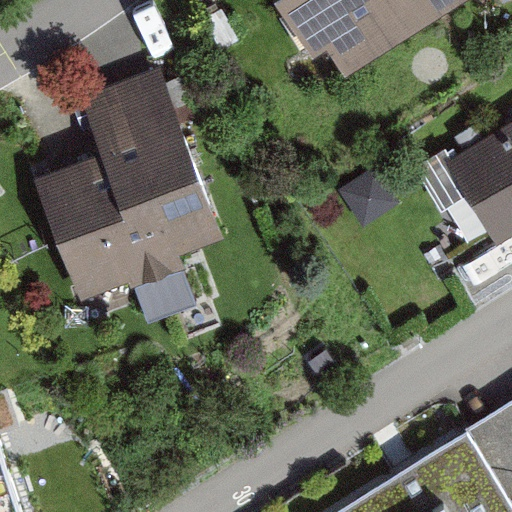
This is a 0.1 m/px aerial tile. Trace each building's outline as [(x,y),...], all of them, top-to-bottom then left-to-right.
[(335,48),(346,67),(464,0),(283,0),(317,58),(335,48)] [(27,179),(77,298),(227,234),(153,61),(73,95),(97,150),(27,179)] [(511,129),(454,165),(499,241),(511,233),(511,129)] [(0,433),(21,426),(8,388),(0,391),(0,511),(19,511),(24,511),(0,439),(0,433)] [(511,511),(511,407),(354,511),(511,511)]
